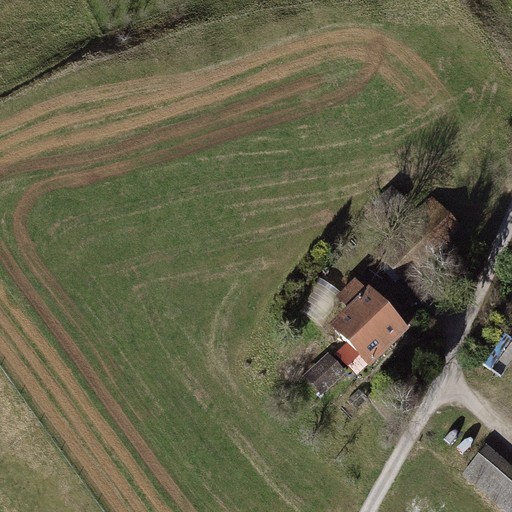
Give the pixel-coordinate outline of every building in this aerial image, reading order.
[(388,190),(366,211),(383,228),(405,207),(388,190)] [(377,252),(404,281),(457,232),(431,203),(377,252)] [(331,337),(366,374),(414,329),(385,298),(375,308),(355,287),(335,305),(349,320),(331,337)] [(326,357),(300,381),(318,401),(345,378),(326,357)] [(511,511),(511,469),(482,442),(455,472),(499,511),(511,511)]
